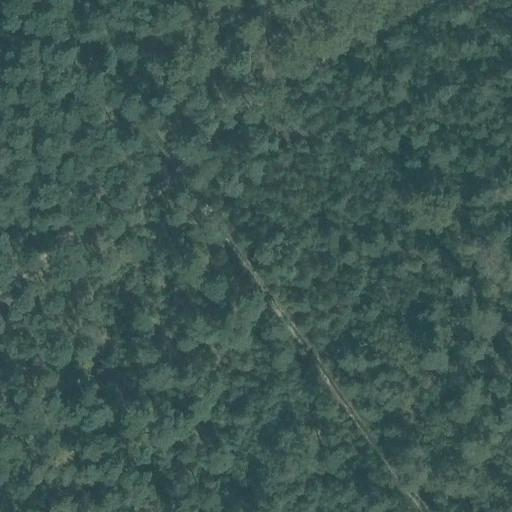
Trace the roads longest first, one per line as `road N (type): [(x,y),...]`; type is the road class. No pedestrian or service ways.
road 1 (track): [(423,511),(178,177),(81,314),(0,323)]
road 2 (track): [(178,177),(452,0)]
